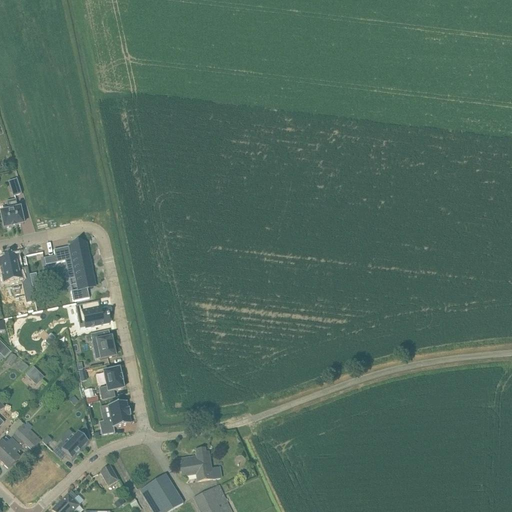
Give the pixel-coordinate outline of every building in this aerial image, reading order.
[(16,180),(9,182),(13,197),(21,194),(21,195),(22,195),(17,179),(16,179),(16,180)] [(15,200),(7,202),(9,211),(0,213),(4,229),(11,227),(11,228),(16,227),(16,226),(23,224),(20,208),(18,209),(16,200),(15,200)] [(71,292),(73,302),(89,298),(87,289),(93,288),(88,269),(91,268),(88,254),(85,255),(83,243),(52,249),(54,255),(42,258),(44,265),(71,259),(78,290),(71,292)] [(4,279),(0,280),(0,293),(7,292),(6,283),(22,280),(26,297),(35,295),(29,268),(21,270),(19,258),(1,262),(4,279)] [(98,302),(75,307),(78,322),(84,321),(86,329),(109,324),(108,319),(109,319),(108,316),(106,311),(100,312),(98,302)] [(32,313),(38,337),(54,333),(53,328),(59,327),(54,308),(32,313)] [(103,332),(91,335),(92,343),(97,342),(101,360),(115,357),(111,338),(105,339),(103,332)] [(51,335),(45,341),(50,346),(56,339),(51,335)] [(4,358),(10,352),(6,348),(0,354),(4,358)] [(11,368),(18,358),(12,354),(5,363),(11,368)] [(84,404),(96,401),(89,369),(77,372),(84,404)] [(99,389),(102,401),(115,398),(114,391),(123,389),(119,369),(104,373),(107,387),(99,389)] [(127,402),(109,406),(112,420),(99,423),(102,436),(115,434),(114,428),(132,424),(130,417),(131,416),(130,409),(128,410),(127,402)] [(0,461),(30,431),(24,424),(14,435),(11,440),(5,446),(1,442),(0,443),(0,461)] [(62,443),(52,452),(61,461),(66,456),(71,461),(77,455),(80,452),(81,452),(80,451),(89,442),(90,442),(86,426),(66,447),(62,443)] [(33,450),(40,442),(41,441),(30,431),(0,461),(9,469),(19,459),(15,455),(27,444),(33,450)] [(51,440),(48,437),(43,442),(46,446),(51,440)] [(191,458),(179,460),(182,478),(196,475),(198,483),(213,480),(222,479),(220,467),(211,469),(209,456),(208,452),(205,453),(205,449),(196,451),(197,457),(197,461),(196,461),(197,463),(191,463),(191,458)] [(118,481),(115,476),(110,467),(100,473),(108,487),(118,481)] [(171,511),(184,504),(166,476),(140,491),(153,511),(171,511)] [(200,511),(231,511),(220,486),(211,490),(194,499),(200,511)] [(77,497),(72,493),(71,492),(52,511),(73,511),(79,506),(73,501),(77,497)]
